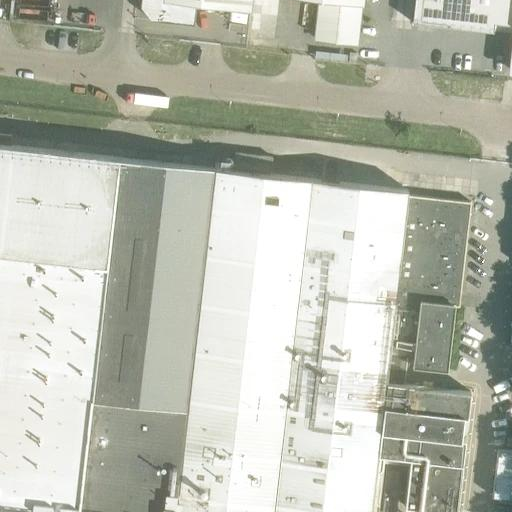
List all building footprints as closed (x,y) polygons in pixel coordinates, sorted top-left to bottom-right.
[(140,0),(140,6),(151,19),(193,24),(196,5),(249,11),(250,0),(140,0)] [(311,0),(319,1),(315,38),(356,43),(360,5),(362,6),(362,0),(311,0)] [(511,0),(413,0),(411,22),(492,31),(493,23),(511,25),(511,24),(511,0)] [(0,511),(370,511),(377,455),(410,458),(405,506),(455,511),(456,511),(461,464),(464,439),(460,438),(463,416),(467,416),(469,391),(412,385),(413,375),(408,369),(387,366),(389,355),(413,357),(412,366),(446,370),(455,295),(460,295),(470,202),(407,195),(407,191),(357,185),(359,167),(322,163),(320,181),(227,170),(227,165),(215,163),(214,169),(11,146),(12,136),(0,134),(0,511)] [(232,166),(270,171),(272,153),(234,149),(232,166)] [(384,484),(397,486),(399,471),(386,470),(384,484)] [(381,511),(395,511),(399,487),(384,485),(381,511)]
